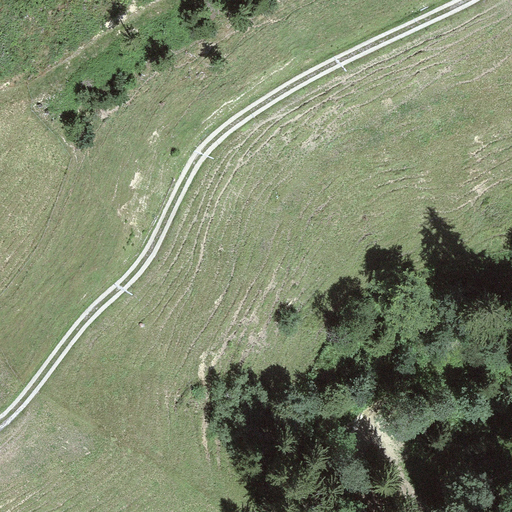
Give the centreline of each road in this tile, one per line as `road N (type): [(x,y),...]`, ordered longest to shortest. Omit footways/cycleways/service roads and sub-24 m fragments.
road 1 (track): [(0,422),(141,264),(209,143),(285,87),(464,0)]
road 2 (track): [(0,99),(116,29),(185,0)]
